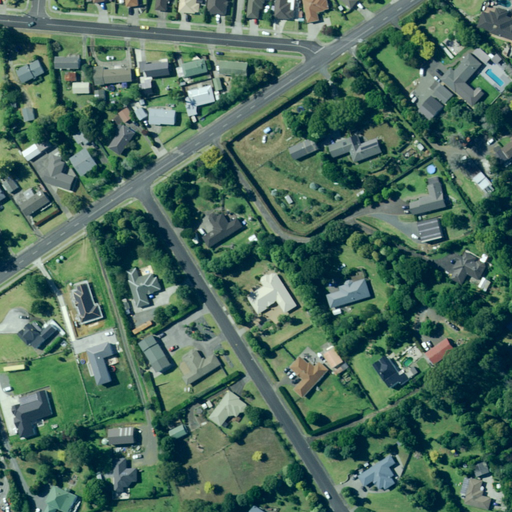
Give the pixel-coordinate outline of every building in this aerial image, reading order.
[(155,0),(155,10),(156,10),(166,11),(167,3),(169,3),(169,1),(168,0),(155,0)] [(179,0),(179,4),(179,9),(178,12),(180,12),(192,13),(195,14),(195,12),(199,12),(199,4),(198,4),(196,3),(196,0),(179,0)] [(226,0),(208,0),(208,7),(207,14),(226,15),(226,6),(227,6),(228,1),(227,1),(226,0)] [(248,0),(248,6),(248,14),(247,18),(259,19),(259,18),(260,9),(263,9),(263,8),(263,3),(265,3),(265,0),(248,0)] [(275,0),(275,6),(275,15),(274,18),(287,19),(290,20),(291,18),(294,18),(294,17),(295,10),(291,10),(292,3),(288,3),(288,0),(275,0)] [(303,0),(307,15),(308,20),(309,22),(309,23),(320,21),(319,19),(318,13),(323,12),(325,12),(325,10),(329,9),(329,7),(328,2),(327,0),(303,0)] [(340,0),(352,9),(359,1),(358,0),(340,0)] [(511,17),(507,15),(509,11),(507,10),(507,9),(499,6),(499,8),(497,7),(495,11),(491,9),(490,13),(483,10),(478,26),(482,28),(491,31),(491,32),(511,39),(511,17)] [(481,64),(482,63),(472,55),(469,52),(461,61),(462,62),(455,70),(452,67),(451,67),(450,68),(448,70),(441,78),(457,92),(464,84),(481,64)] [(487,61),(490,57),(486,53),(482,57),(487,61)] [(79,57),(68,57),(55,57),(55,69),(60,69),(61,69),(79,69),(79,57)] [(206,73),(208,72),(205,59),(182,65),(185,78),(195,75),(206,73)] [(36,77),(39,75),(44,73),(38,60),(37,60),(28,65),(16,70),(22,83),(31,79),(34,78),(35,79),(36,78),(36,77)] [(146,63),(146,62),(146,61),(141,61),(139,62),(140,73),(146,72),(147,78),(148,78),(149,78),(161,76),(162,76),(170,75),(169,62),(167,62),(158,63),(146,64),(146,63)] [(247,63),(236,62),(221,61),(220,65),(220,72),(219,74),(221,75),(233,76),(232,79),(233,80),(246,81),(246,76),(247,77),(248,63),(247,63)] [(124,68),(114,69),(104,70),(104,66),(95,67),(94,67),(95,85),(105,84),(116,83),(122,82),(132,82),(131,68),(127,68),(124,68)] [(65,81),(68,81),(76,81),(76,73),(65,73),(65,81)] [(213,79),(216,91),(223,89),(220,77),(219,78),(214,79),(213,79)] [(434,93),(445,103),(454,94),(441,82),(435,88),(437,89),(434,93)] [(73,94),(89,94),(89,83),(73,83),(73,94)] [(197,106),(200,105),(215,102),(212,86),(189,91),(190,97),(186,98),(187,105),(189,116),(191,116),(198,114),(197,110),(197,106)] [(95,91),(95,97),(96,102),(105,101),(104,90),(95,91)] [(31,107),(24,109),(22,109),(24,122),(34,120),(32,107),(31,107)] [(125,123),(134,117),(127,107),(118,114),(125,123)] [(173,108),(172,107),(165,107),(165,110),(163,110),(164,109),(162,109),(161,109),(161,110),(153,109),(151,109),(150,116),(149,124),(161,125),(161,124),(174,125),(175,111),(173,111),(173,108)] [(146,115),(144,111),(141,108),(135,112),(140,121),(147,116),(146,115)] [(131,139),(136,133),(124,125),(123,126),(117,135),(108,148),(120,156),(131,139)] [(92,140),(92,139),(84,129),(73,137),(78,144),(79,144),(82,142),(84,145),(92,140)] [(377,138),(368,141),(361,143),(358,134),(352,137),(345,139),(329,145),(334,157),(350,151),(354,162),(382,152),(377,138)] [(511,136),(511,137),(510,138),(511,140),(502,148),(502,149),(498,152),(505,160),(506,159),(509,157),(509,158),(511,156),(511,136)] [(295,159),(320,148),(314,137),(289,148),(295,159)] [(22,153),(28,161),(41,152),(36,144),(22,153)] [(59,150),(58,149),(55,148),(51,149),(50,153),(50,155),(51,157),(54,159),(58,157),(60,154),(59,150)] [(94,161),(93,159),(86,148),(83,150),(70,159),(81,177),(98,166),(94,161)] [(487,177),(473,161),(471,158),(463,165),(467,169),(463,172),(470,180),(473,177),(484,190),(492,183),(487,177)] [(74,178),(63,174),(47,168),(43,182),(56,187),(70,191),(74,178)] [(6,189),(9,193),(18,188),(11,178),(2,184),(5,187),(3,189),(5,191),(6,189)] [(446,203),(444,194),(441,182),(428,185),(428,187),(430,195),(427,196),(420,198),(420,200),(410,202),(411,204),(413,214),(416,214),(418,220),(422,219),(422,218),(421,215),(421,213),(424,212),(425,212),(447,206),(446,205),(449,204),(449,202),(446,203)] [(357,194),(360,199),(367,195),(364,190),(357,194)] [(49,202),(44,194),(42,191),(19,206),(27,217),(42,207),(49,202)] [(229,223),(223,213),(218,216),(217,213),(213,212),(210,215),(209,218),(212,223),(214,226),(213,227),(214,229),(203,236),(202,236),(209,247),(210,246),(219,241),(243,226),(238,217),(229,223)] [(260,241),(256,235),(250,238),(254,244),(260,241)] [(460,284),(465,277),(466,273),(478,280),(485,266),(484,262),(480,260),(476,261),(475,261),(474,260),(476,257),(465,251),(462,256),(461,256),(458,254),(455,260),(456,261),(452,268),(454,270),(451,276),(449,278),(460,284)] [(212,252),(206,255),(210,263),(216,260),(212,252)] [(139,277),(137,271),(136,268),(126,271),(129,280),(128,280),(137,307),(149,303),(146,294),(148,293),(148,294),(154,292),(154,291),(161,289),(157,276),(154,278),(152,273),(139,277)] [(289,292),(278,274),(277,274),(273,273),(270,275),(266,274),(262,277),(261,281),(264,286),(247,296),(258,314),(259,313),(267,308),(266,307),(269,305),(277,300),(285,313),(297,305),(291,296),(289,292)] [(478,285),(477,286),(482,288),(487,280),(482,277),(478,285)] [(366,282),(365,279),(365,278),(353,282),(353,281),(350,280),(350,279),(347,280),(346,281),(345,284),(345,285),(344,285),(339,286),(340,290),(327,294),(326,295),(330,308),(371,296),(369,291),(366,282)] [(44,331),(42,329),(35,321),(32,324),(30,322),(18,334),(29,345),(30,345),(32,343),(37,348),(46,339),(47,340),(57,329),(51,323),(44,331)] [(139,343),(141,345),(153,366),(167,357),(153,334),(139,343)] [(437,367),(459,352),(449,338),(428,353),(430,356),(427,357),(429,360),(432,359),(434,362),(431,363),(433,366),(435,364),(437,367)] [(197,349),(194,349),(193,348),(190,350),(189,351),(189,354),(189,355),(184,358),(192,371),(185,376),(183,377),(188,385),(222,364),(215,353),(214,354),(206,359),(205,357),(203,359),(197,349)] [(333,368),(334,368),(344,361),(335,348),(325,354),(324,354),(333,368)] [(309,363),(302,357),(301,355),(290,367),(292,368),(297,373),(301,378),(302,377),(303,379),(295,388),(294,389),(304,398),(313,387),(314,386),(329,370),(320,361),(319,362),(315,366),(310,362),(309,363)] [(404,370),(403,370),(401,372),(388,355),(374,364),(391,388),(401,381),(403,385),(411,379),(407,374),(406,372),(404,370)] [(336,371),(335,372),(338,375),(344,370),(342,367),(336,371)] [(244,402),(242,401),(239,399),(240,398),(230,390),(227,394),(224,397),(210,418),(222,427),(223,425),(227,428),(229,424),(225,421),(229,416),(235,415),(238,417),(241,413),(245,412),(248,409),(247,405),(246,404),(244,402)] [(56,423),(76,416),(71,403),(60,407),(60,408),(51,411),(56,423)] [(192,432),(188,423),(171,431),(175,440),(192,432)] [(42,424),(24,429),(28,442),(46,437),(42,424)] [(133,435),(132,428),(110,430),(111,445),(136,443),(136,435),(133,435)] [(395,463),(390,456),(390,455),(375,465),(358,476),(365,486),(374,480),(374,481),(373,481),(376,485),(380,489),(384,487),(386,490),(390,487),(392,485),(396,483),(392,477),(394,475),(389,467),(395,463)] [(129,487),(129,486),(132,483),(132,482),(138,481),(136,468),(126,468),(125,458),(113,459),(114,477),(115,492),(124,491),(124,487),(129,487)] [(479,478),(490,473),(485,460),(474,465),(479,478)] [(480,490),(482,481),(469,478),(468,482),(465,496),(466,496),(466,498),(464,504),(489,510),(490,507),(492,498),(489,498),(485,497),(482,496),(484,491),(480,490)] [(68,511),(70,510),(76,496),(69,492),(70,490),(65,488),(64,490),(53,485),(46,502),(47,503),(49,504),(57,508),(61,510),(65,511),(68,511)]
